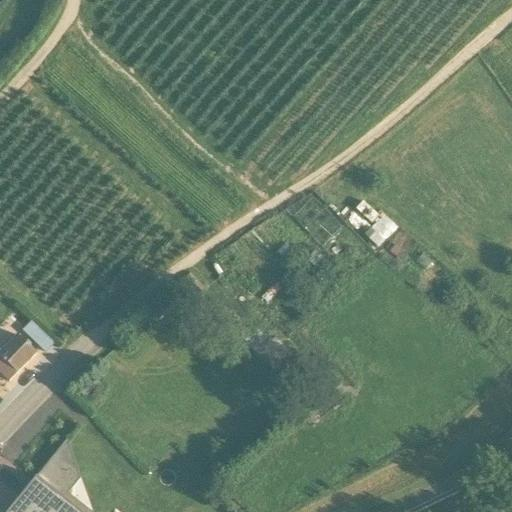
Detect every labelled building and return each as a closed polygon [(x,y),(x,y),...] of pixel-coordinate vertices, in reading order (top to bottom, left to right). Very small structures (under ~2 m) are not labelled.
[(190,277),(179,286),(178,286),(172,291),(190,312),(196,306),(194,303),(204,293),(190,277)] [(164,303),(127,337),(135,345),(172,311),(164,303)] [(219,306),(204,324),(233,348),(251,329),(241,321),(240,323),(219,306)] [(53,347),(31,326),(22,335),(45,357),(53,347)] [(266,342),(251,329),(239,343),(254,357),(266,342)] [(35,357),(16,339),(0,356),(0,377),(8,385),(35,357)] [(85,511),(68,498),(80,482),(66,443),(10,511),(85,511)]
